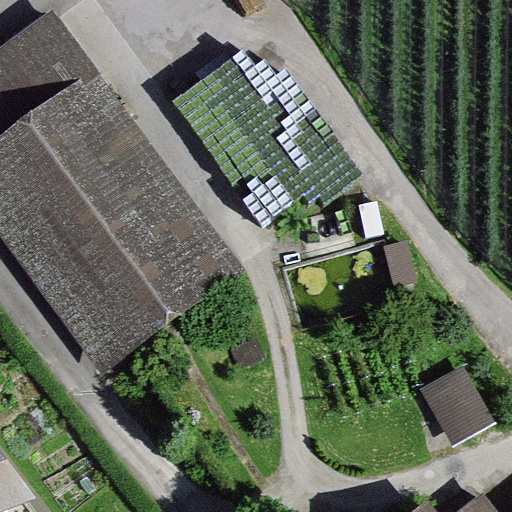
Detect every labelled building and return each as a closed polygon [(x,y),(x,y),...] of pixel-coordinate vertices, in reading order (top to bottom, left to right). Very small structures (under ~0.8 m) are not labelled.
[(72,11),(0,66),(0,215),(123,373),(251,274),(100,80),(116,68),(72,11)] [(299,303),(364,296),(360,259),(295,266),(299,303)] [(453,452),(496,431),(469,373),(425,393),(453,452)] [(29,511),(0,438),(0,511),(29,511)] [(511,511),(511,494),(509,491),(479,511),(511,511)]
